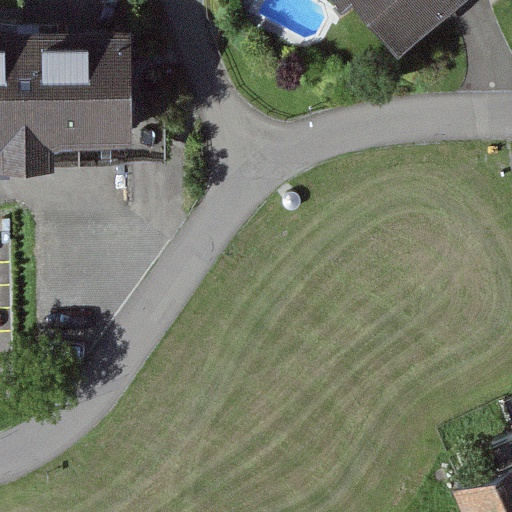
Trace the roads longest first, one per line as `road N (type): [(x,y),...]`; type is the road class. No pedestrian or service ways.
road 1 (residential): [(0,455),(92,395),(263,156)]
road 2 (residential): [(263,156),(437,118),(511,116)]
road 3 (residential): [(263,156),(198,0)]
